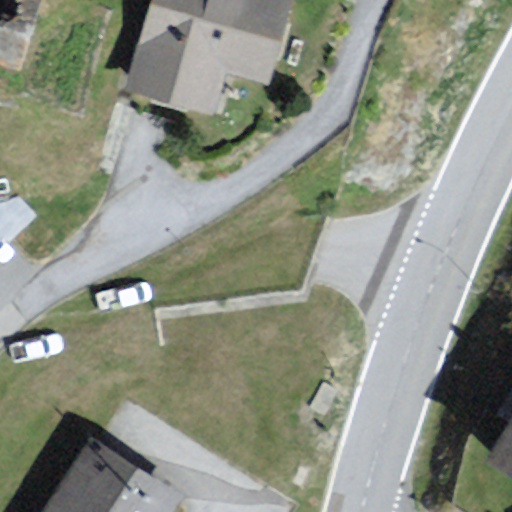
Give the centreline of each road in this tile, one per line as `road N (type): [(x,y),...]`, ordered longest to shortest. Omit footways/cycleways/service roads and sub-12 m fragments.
road 1 (residential): [(0,349),(55,291),(118,246),(268,167),(339,105),(380,0)]
road 2 (tertiary): [(370,511),(446,261),(511,119)]
